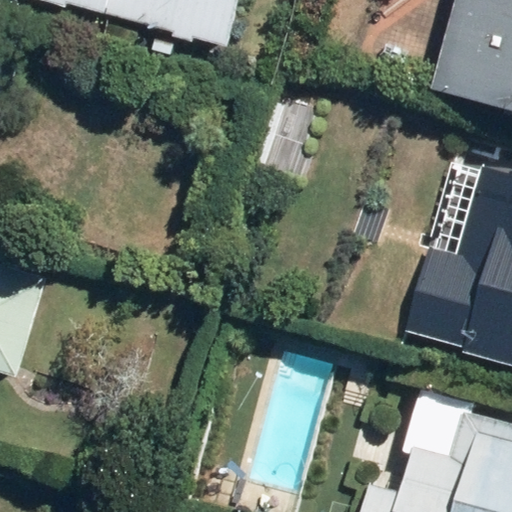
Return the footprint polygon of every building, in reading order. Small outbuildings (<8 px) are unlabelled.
[(246,0),(35,0),(230,56),(246,0)] [(511,0),(466,0),(438,101),(511,121),(511,0)] [(320,102),(277,88),(255,156),(298,170),(320,102)] [(511,177),(463,164),(411,344),(511,372),(511,177)] [(52,286),(0,271),(0,379),(24,386),(52,286)] [(375,489),(368,511),(511,511),(511,428),(469,417),(457,464),(416,453),(404,497),(375,489)]
